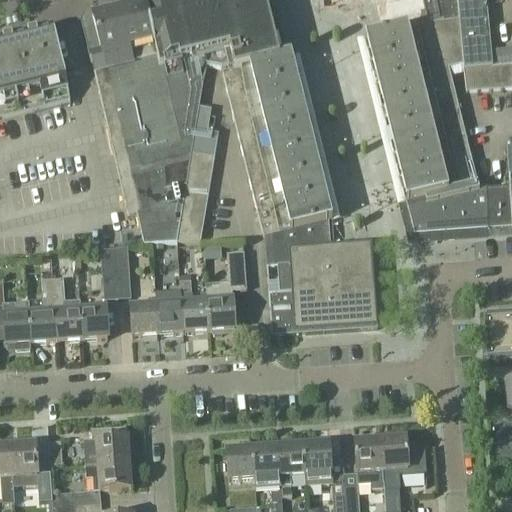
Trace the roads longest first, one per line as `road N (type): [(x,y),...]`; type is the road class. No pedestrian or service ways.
road 1 (residential): [(157,384),(443,370)]
road 2 (residential): [(443,370),(441,281),(453,272),(511,268)]
road 3 (residential): [(0,393),(157,384)]
road 4 (residential): [(454,511),(443,370)]
road 5 (residential): [(166,511),(157,384)]
